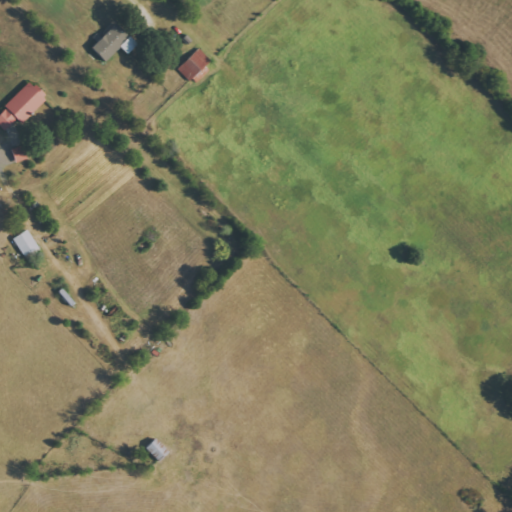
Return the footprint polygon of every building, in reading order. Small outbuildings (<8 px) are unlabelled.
[(92,47),(106,62),(131,39),(117,24),(92,47)] [(200,50),(180,66),(195,85),(215,69),(200,50)] [(45,98),(30,83),(0,112),(0,126),(8,134),(45,98)] [(30,158),(25,145),(12,150),(17,163),(30,158)] [(14,238),(27,259),(42,250),(29,229),(14,238)]
